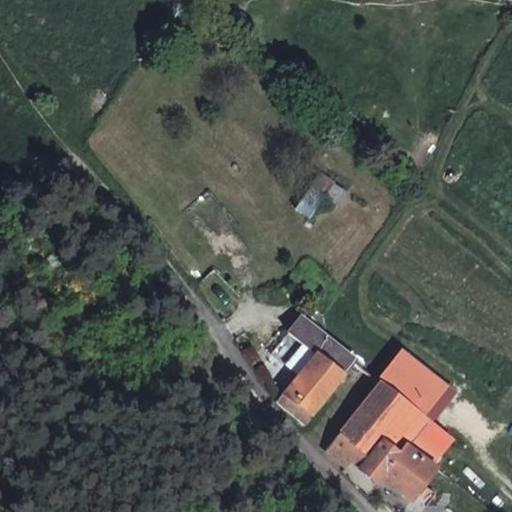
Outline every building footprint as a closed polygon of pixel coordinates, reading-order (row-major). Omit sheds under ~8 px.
[(332,339),(320,355),(344,375),(356,384),(368,368),(332,339)] [(320,355),(293,391),(314,411),(344,375),(320,355)] [(356,384),(372,397),(419,434),(432,418),(368,368),(356,384)] [(314,411),(293,391),(282,404),(302,426),(314,411)] [(414,439),(419,434),(372,397),(346,430),(374,454),(385,440),(403,454),(414,439)] [(346,430),(334,444),(380,482),(403,454),(385,440),(374,454),(346,430)]
